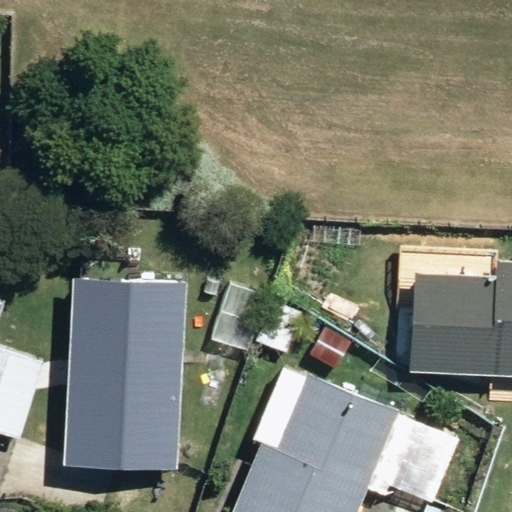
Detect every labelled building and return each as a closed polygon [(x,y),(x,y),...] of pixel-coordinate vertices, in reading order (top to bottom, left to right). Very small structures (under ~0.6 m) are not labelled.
[(419,362),(511,366),(511,251),(510,251),(509,263),(423,260),(419,362)] [(72,454),(186,459),(194,273),(82,268),(72,454)] [(0,319),(9,293),(0,290),(0,319)] [(257,334),(292,347),(307,306),(272,293),(257,334)] [(49,348),(0,330),(0,432),(17,438),(49,348)] [(233,511),(362,511),(408,401),(292,353),(262,428),(267,431),(233,511)]
